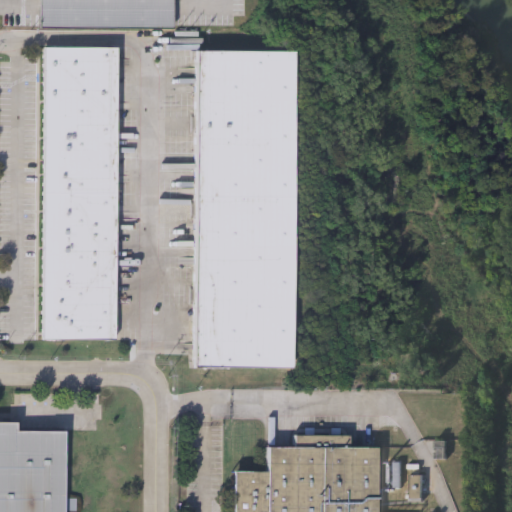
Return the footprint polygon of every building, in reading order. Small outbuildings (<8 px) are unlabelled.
[(173,0),(173,27),(39,26),(39,0),(173,0)] [(43,47),(116,47),(115,340),(42,340),(43,47)] [(294,50),(293,368),(194,368),(195,50),(294,50)] [(0,511),(0,422),(16,422),(16,431),(63,431),(63,511),(0,511)] [(232,511),(232,472),(266,472),(266,447),(293,447),(293,435),(348,435),(348,447),(377,447),(377,511),(232,511)] [(436,459),(437,441),(448,441),(448,459),(436,459)]
